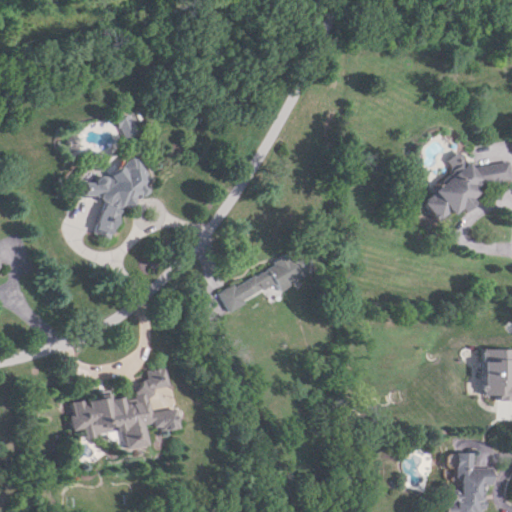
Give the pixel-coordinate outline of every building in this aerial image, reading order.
[(130,132),(119,112),(106,119),(117,139),(130,132)] [(67,154),(75,144),(64,134),(55,143),(67,154)] [(509,180),(506,161),(474,165),(475,175),(452,149),(443,157),(445,171),(426,188),(427,195),(419,202),(436,220),(446,212),(462,209),(470,202),(469,196),(476,190),(475,185),(509,180)] [(88,233),(107,238),(116,205),(126,208),(127,203),(145,189),(141,184),(143,176),(130,158),(124,157),(99,176),(94,175),(84,183),(79,181),(76,192),(92,197),(96,202),(88,233)] [(312,272),(302,250),(216,290),(226,311),(243,303),(241,298),(274,283),(277,288),(312,272)] [(492,400),(511,400),(511,381),(511,382),(511,348),(476,348),(476,394),(492,395),(492,400)] [(66,402),(71,429),(79,428),(80,436),(118,429),(121,448),(143,444),(140,424),(149,422),(151,431),(175,427),(171,407),(148,411),(145,389),(167,385),(163,366),(144,369),(146,379),(132,381),(135,397),(120,400),(119,396),(107,398),(107,395),(66,402)] [(489,467),(467,467),(467,452),(450,452),(450,479),(454,479),(455,498),(439,498),(438,511),(481,511),(481,485),(489,485),(489,467)]
